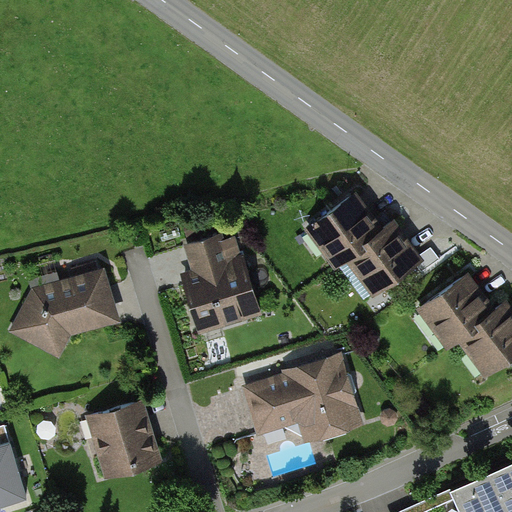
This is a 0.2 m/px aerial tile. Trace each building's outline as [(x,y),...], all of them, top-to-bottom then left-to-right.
[(381,234),(353,195),(307,229),(339,273),(349,265),(373,298),(426,259),(398,221),(381,234)] [(202,274),(186,279),(200,329),(266,311),(252,260),(236,265),(227,233),(193,242),(202,274)] [(116,315),(102,271),(37,291),(17,328),(57,350),(68,330),(116,315)] [(492,314),(465,275),(418,308),(450,352),(460,345),(483,378),(511,357),(511,304),(510,301),(492,314)] [(360,421),(340,355),(288,370),(289,374),(248,387),(260,429),(280,423),(306,437),(360,421)] [(141,401),(92,415),(108,473),(158,458),(141,401)] [(0,443),(0,502),(27,494),(11,440),(0,443)] [(511,511),(511,464),(404,511),(511,511)]
